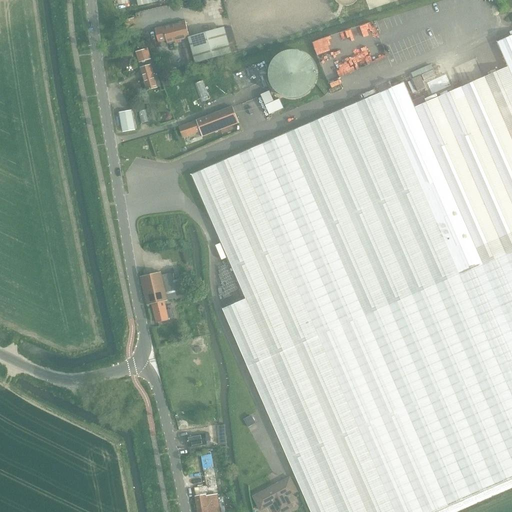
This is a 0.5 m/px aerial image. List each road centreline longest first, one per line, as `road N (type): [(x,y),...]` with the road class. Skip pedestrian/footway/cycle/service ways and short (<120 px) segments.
road 1 (unclassified): [(151,363),(90,0)]
road 2 (unclassified): [(184,511),(151,363)]
road 3 (unclassified): [(131,368),(63,380),(0,354)]
